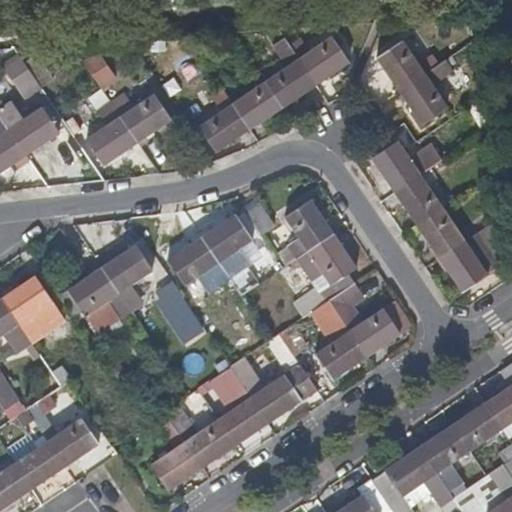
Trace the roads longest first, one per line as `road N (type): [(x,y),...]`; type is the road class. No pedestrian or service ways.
road 1 (residential): [(450,345),(315,159),(294,154),(186,191),(17,213)]
road 2 (residential): [(450,345),(201,511)]
road 3 (residential): [(511,348),(270,511)]
